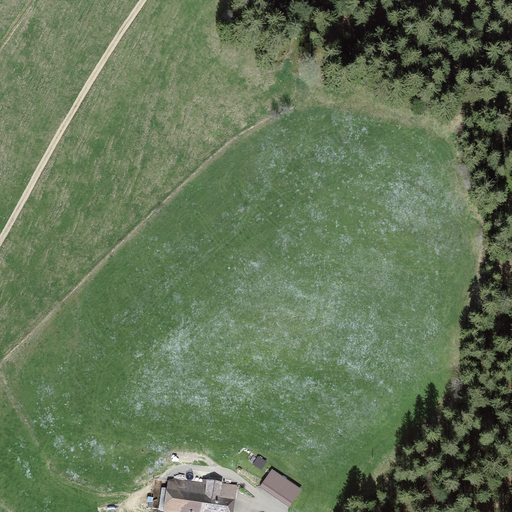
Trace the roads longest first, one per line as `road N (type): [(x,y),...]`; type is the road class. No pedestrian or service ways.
road 1 (track): [(335,511),(459,390),(480,232),(460,81),(511,31)]
road 2 (track): [(143,0),(0,238)]
